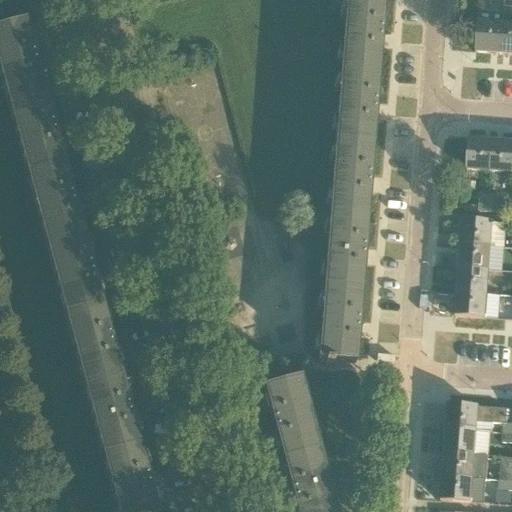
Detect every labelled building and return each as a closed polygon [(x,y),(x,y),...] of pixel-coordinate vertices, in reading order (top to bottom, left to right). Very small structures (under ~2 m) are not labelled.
[(345,0),(340,70),(378,74),(383,1),(369,0),(345,0)] [(500,55),(511,56),(511,9),(503,9),(503,14),(500,55)] [(479,12),(475,53),(500,55),(503,14),(498,13),(479,12)] [(0,31),(0,78),(7,105),(44,96),(24,25),(0,31)] [(372,145),(378,74),(340,70),(335,143),(372,145)] [(44,96),(7,105),(26,176),(62,166),(44,96)] [(469,176),(487,178),(487,172),(490,173),(493,143),(468,141),(466,171),(469,171),(469,176)] [(329,216),(366,219),(372,145),(353,145),(335,143),(329,216)] [(511,144),(493,143),(490,173),(511,174),(511,144)] [(62,166),(26,176),(45,246),(81,236),(62,166)] [(477,212),(487,213),(489,196),(479,195),(477,212)] [(499,197),(489,196),(487,213),(497,214),(499,197)] [(361,291),(366,219),(329,216),(323,288),(361,291)] [(462,221),(460,245),(490,247),(492,223),(462,221)] [(45,246),(64,315),(100,306),(81,236),(45,246)] [(459,269),(488,271),(490,247),(460,245),(459,269)] [(459,269),(457,293),(486,295),(488,271),(459,269)] [(355,358),(361,291),(323,288),(318,361),(318,362),(324,362),(324,366),(332,366),(332,363),(355,365),(355,358)] [(455,318),(484,320),(486,295),(457,293),(455,318)] [(100,306),(64,315),(83,387),(119,377),(100,306)] [(119,377),(83,387),(102,457),(138,447),(119,377)] [(263,391),(271,422),(274,431),(282,462),(319,452),(309,417),(302,392),(299,381),(263,391)] [(502,425),(502,434),(511,434),(511,425),(506,425),(507,411),(478,408),(448,406),(446,429),(476,432),(477,423),(502,425)] [(476,432),(446,429),(444,454),(474,456),(476,432)] [(511,434),(502,434),(501,444),(505,444),(504,458),(511,458),(511,434)] [(155,511),(138,447),(102,457),(116,511),(155,511)] [(334,511),(319,452),(282,462),(295,511),(334,511)] [(444,454),(442,478),(472,480),(478,480),(479,467),(473,467),(474,456),(444,454)] [(501,459),(499,482),(511,482),(511,458),(504,458),(504,459),(501,459)] [(472,480),(442,478),(440,502),(470,505),(472,480)] [(511,482),(499,482),(498,482),(497,492),(511,493),(511,482)]
